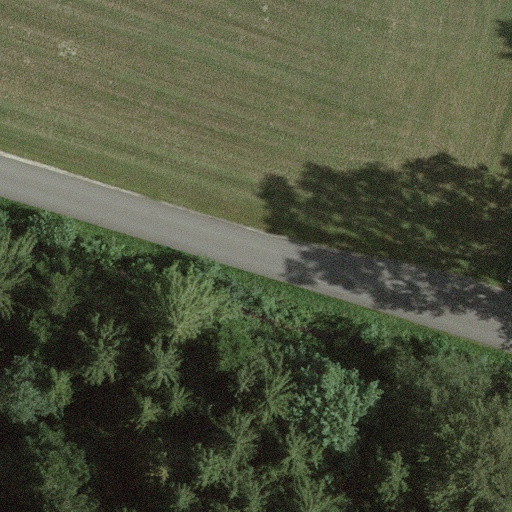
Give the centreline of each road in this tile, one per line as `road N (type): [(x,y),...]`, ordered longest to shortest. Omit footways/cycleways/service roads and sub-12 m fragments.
road 1 (unclassified): [(511,327),(0,176)]
road 2 (track): [(0,401),(425,511)]
